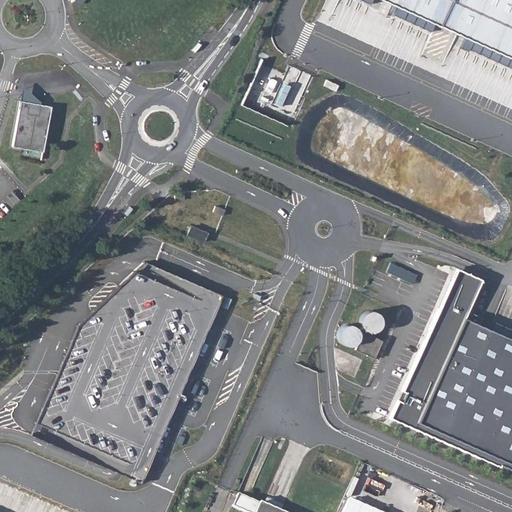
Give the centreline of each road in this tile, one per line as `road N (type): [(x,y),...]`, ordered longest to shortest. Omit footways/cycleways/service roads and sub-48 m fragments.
road 1 (tertiary): [(0,316),(88,238),(143,153)]
road 2 (unknown): [(172,292),(131,275),(84,389),(87,402),(118,414)]
road 3 (residential): [(339,212),(336,199),(189,131)]
road 4 (residential): [(176,151),(310,218)]
road 5 (unknown): [(118,414),(172,292)]
road 6 (tertiary): [(179,101),(256,0)]
